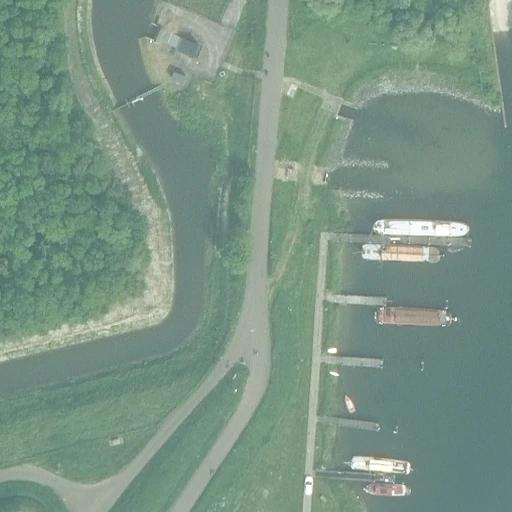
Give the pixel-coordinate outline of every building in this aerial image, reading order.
[(186,39),(182,50),(197,56),(201,45),(186,39)] [(392,244),(357,244),(357,256),(392,257),(392,244)] [(357,281),(355,293),(387,296),(388,281),(357,281)] [(385,310),(357,310),(357,325),(385,325),(385,310)] [(353,340),(352,355),(387,357),(388,341),(353,340)] [(369,385),(340,385),(340,419),(369,419),(369,385)]
